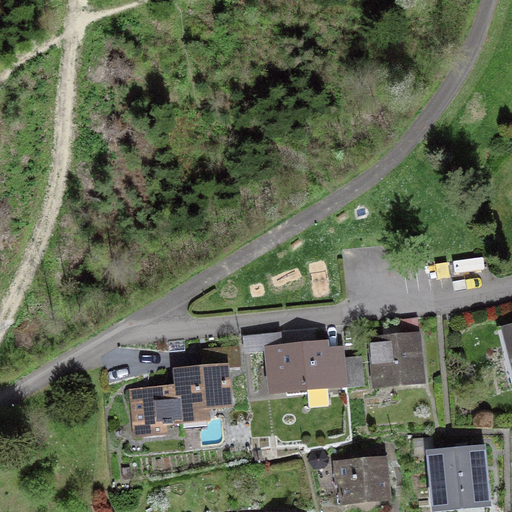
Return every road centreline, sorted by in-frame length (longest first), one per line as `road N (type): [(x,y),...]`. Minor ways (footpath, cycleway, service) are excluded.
road 1 (residential): [(0,404),(131,334),(511,290)]
road 2 (track): [(131,334),(371,178),(417,136),(461,66),(488,0)]
road 3 (track): [(0,338),(60,170),(75,0)]
